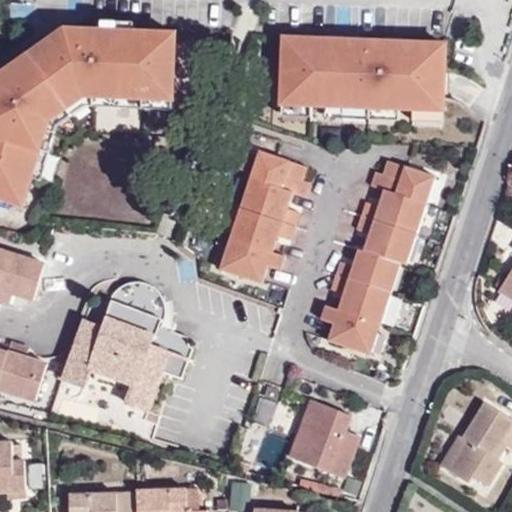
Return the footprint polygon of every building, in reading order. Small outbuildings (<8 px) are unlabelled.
[(98,11),(98,21),(130,22),(131,12),(98,11)] [(66,97),(83,85),(170,89),(172,24),(130,22),(98,21),(84,20),(84,25),(70,24),(70,20),(62,19),(30,43),(66,97)] [(281,30),(279,94),(307,96),(322,96),(396,100),(411,100),(439,101),(442,36),(400,35),(400,38),(385,37),(385,31),(340,30),(340,36),(326,35),(327,29),(311,28),(311,31),(281,30)] [(49,111),(66,97),(30,43),(3,62),(0,58),(0,57),(0,189),(12,193),(21,166),(30,169),(49,111)] [(243,50),(238,61),(244,64),(249,53),(243,50)] [(85,95),(169,99),(170,89),(83,85),(66,97),(72,105),(85,95)] [(306,108),(307,96),(279,94),(278,107),(306,108)] [(395,112),(396,100),(322,96),(321,108),(395,112)] [(66,97),(49,111),(30,169),(39,172),(57,116),(72,105),(66,97)] [(439,113),(439,101),(411,100),(410,112),(439,113)] [(263,145),(253,172),(295,186),(308,191),(313,177),(306,174),(310,161),(263,145)] [(375,182),(387,186),(430,201),(439,173),(392,158),(388,171),(379,168),(375,182)] [(21,166),(12,193),(21,196),(30,169),(21,166)] [(243,203),(297,222),(303,207),(290,203),(295,186),(253,172),(243,203)] [(370,195),(365,210),(421,228),(430,201),(387,186),(383,200),(370,195)] [(243,203),(232,234),(274,249),(280,232),(292,236),(297,222),(243,203)] [(373,229),(368,246),(406,258),(411,260),(421,228),(365,210),(360,225),(373,229)] [(274,249),(232,234),(221,265),(263,280),(269,263),(281,268),(286,253),(274,249)] [(0,283),(12,245),(0,241),(0,283)] [(396,289),(406,258),(368,246),(363,244),(358,261),(345,257),(340,271),(396,289)] [(12,245),(0,283),(0,293),(12,297),(16,287),(37,293),(48,257),(12,245)] [(511,269),(502,284),(511,290),(511,269)] [(386,320),(396,289),(340,271),(336,286),(348,290),(343,306),(386,320)] [(110,312),(162,331),(168,315),(116,295),(110,312)] [(376,351),(386,320),(343,306),(330,301),(326,316),(339,320),(333,337),(376,351)] [(88,317),(67,375),(89,383),(95,365),(137,381),(131,399),(153,407),(175,347),(155,340),(158,333),(161,334),(162,331),(110,312),(109,314),(111,315),(109,322),(88,314),(87,317),(88,317)] [(0,339),(2,332),(0,331),(0,381),(11,348),(0,344),(0,339)] [(32,342),(14,336),(11,348),(0,381),(0,383),(38,396),(50,359),(29,352),(32,342)] [(314,397),(293,455),(348,475),(364,433),(349,427),(354,412),(314,397)] [(511,418),(486,402),(444,463),(472,481),(475,476),(488,485),(505,459),(502,457),(509,446),(511,447),(511,418)] [(257,458),(267,429),(253,424),(242,452),(257,458)] [(265,435),(260,462),(277,466),(282,439),(265,435)] [(0,507),(30,506),(28,463),(21,464),(8,465),(6,440),(0,440),(0,507)] [(21,464),(20,440),(6,440),(8,465),(21,464)] [(250,509),(249,481),(230,482),(232,509),(250,509)] [(137,511),(138,498),(88,499),(88,490),(69,490),(69,511),(137,511)] [(189,511),(188,498),(138,498),(137,511),(189,511)] [(200,511),(199,498),(188,498),(189,511),(200,511)] [(225,500),(214,501),(215,511),(225,511),(225,500)]
